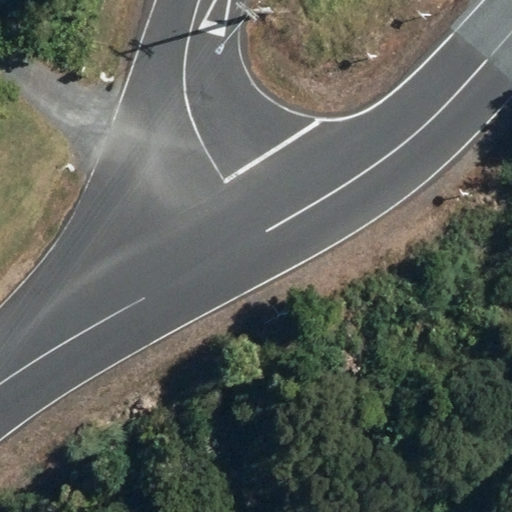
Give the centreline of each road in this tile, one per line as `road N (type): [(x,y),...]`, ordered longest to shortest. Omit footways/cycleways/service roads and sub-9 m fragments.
road 1 (tertiary): [(262,238),(370,172),(453,102),(511,34)]
road 2 (tertiary): [(0,390),(49,352),(262,238)]
road 3 (unclassified): [(262,238),(193,131),(186,64),(201,0)]
